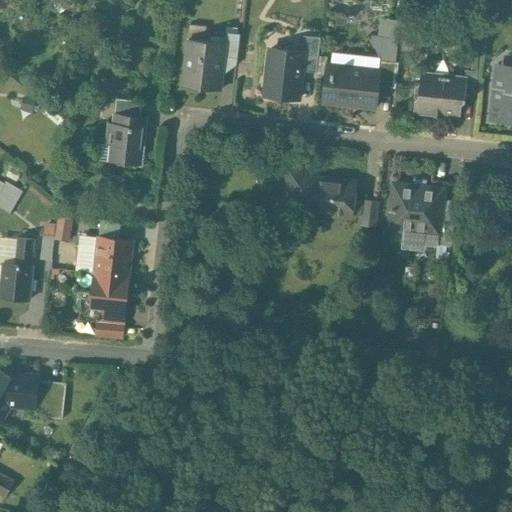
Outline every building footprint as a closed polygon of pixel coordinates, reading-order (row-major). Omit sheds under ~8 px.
[(241,32),(227,30),(226,42),(224,57),(238,59),(241,32)] [(321,37),(304,35),(302,51),(303,51),(301,71),(317,73),(321,37)] [(226,42),(190,38),(184,85),(220,89),(224,57),(226,42)] [(302,51),(271,48),(266,95),(298,99),(301,71),(303,51),(302,51)] [(366,58),(333,54),(327,102),(375,108),(378,86),(380,70),(379,70),(365,68),(366,58)] [(398,62),(380,60),(379,70),(380,70),(378,86),(395,88),(398,62)] [(511,65),(493,64),(485,126),(511,128),(511,65)] [(478,72),(468,71),(467,79),(465,95),(475,96),(478,72)] [(452,77),(433,75),(430,72),(428,75),(425,74),(423,85),(420,84),(416,88),(415,97),(418,101),(417,114),(459,118),(461,103),(464,100),(465,95),(467,79),(462,79),(461,74),(455,74),(452,77)] [(142,101),(118,99),(116,114),(140,117),(142,101)] [(140,117),(116,114),(115,123),(109,122),(107,143),(118,145),(116,161),(142,163),(147,118),(140,117)] [(314,169),(291,167),(287,201),(311,204),(310,211),(350,215),(353,184),(329,181),(330,177),(320,176),(314,169)] [(8,183),(0,196),(0,205),(9,211),(21,190),(8,183)] [(444,189),(394,184),(389,228),(438,234),(439,234),(442,209),(444,189)] [(365,200),(362,226),(376,228),(379,202),(365,200)] [(455,211),(442,209),(439,234),(438,234),(437,245),(451,246),(455,211)] [(59,214),(56,236),(70,238),(73,215),(59,214)] [(55,224),(44,222),(40,258),(51,260),(55,224)] [(99,235),(98,246),(81,244),(78,270),(95,272),(93,292),(127,296),(129,274),(125,274),(127,257),(131,258),(133,239),(99,235)] [(17,262),(4,261),(0,296),(31,299),(34,264),(32,264),(35,239),(19,237),(17,262)] [(127,296),(93,292),(91,307),(125,311),(127,296)] [(124,323),(98,321),(96,334),(122,337),(124,323)] [(39,376),(4,372),(0,369),(0,416),(2,417),(9,405),(35,408),(38,380),(39,376)] [(66,383),(38,380),(35,408),(45,409),(45,417),(63,419),(66,383)] [(15,481),(0,473),(0,493),(6,497),(15,481)]
